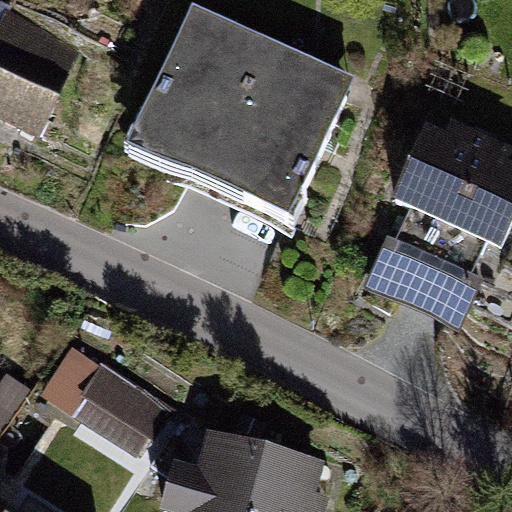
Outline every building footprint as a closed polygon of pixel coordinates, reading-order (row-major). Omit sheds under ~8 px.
[(205,8),(139,151),(294,223),(361,81),(205,8)] [(0,129),(56,155),(92,61),(0,24),(0,129)] [(511,146),(440,114),(402,197),(509,245),(511,239),(511,146)] [(482,293),(385,252),(360,310),(458,351),(482,293)] [(95,366),(64,348),(35,398),(66,416),(95,366)] [(101,374),(72,423),(150,469),(179,420),(101,374)] [(0,421),(21,388),(0,375),(0,421)] [(337,511),(348,475),(206,435),(203,447),(187,443),(167,511),(337,511)] [(0,511),(17,511),(0,501),(0,511)]
